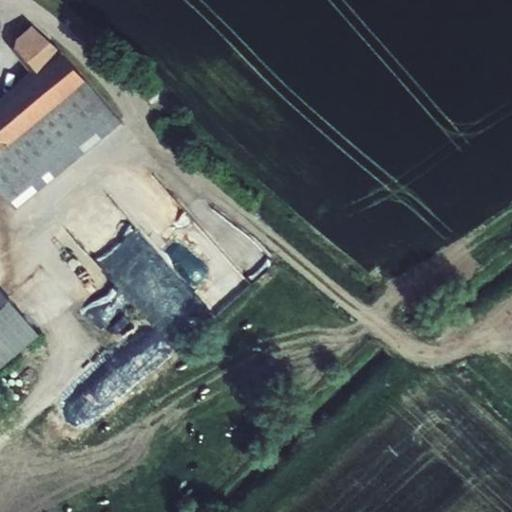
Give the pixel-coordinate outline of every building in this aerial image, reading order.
[(0,30),(0,152),(2,151),(47,204),(131,133),(92,84),(65,56),(39,33),(18,49),(41,78),(0,109),(0,33),(2,32),(0,30)] [(176,350),(250,279),(192,219),(156,254),(198,298),(161,334),(176,350)] [(0,265),(11,257),(0,242),(0,265)] [(0,375),(42,343),(0,288),(0,375)] [(152,323),(160,333),(178,317),(169,307),(152,323)] [(139,384),(166,359),(135,326),(108,351),(139,384)] [(77,379),(109,412),(136,387),(104,354),(77,379)] [(77,441),(104,416),(72,382),(45,407),(77,441)]
